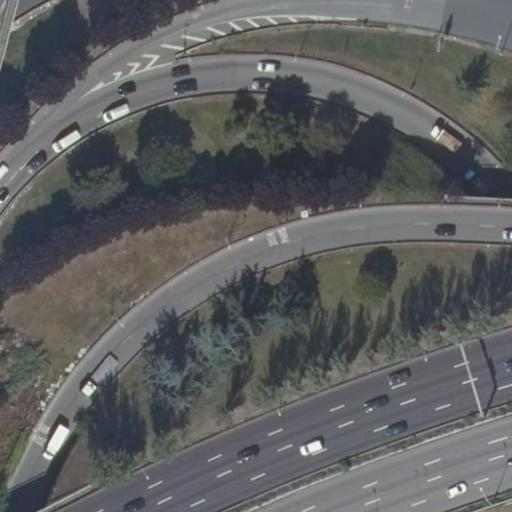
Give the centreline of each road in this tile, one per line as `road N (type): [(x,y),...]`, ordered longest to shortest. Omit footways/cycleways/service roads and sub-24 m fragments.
road 1 (motorway): [(511,226),(333,230),(210,274),(162,304),(94,373),(37,463),(18,511)]
road 2 (motorway): [(511,209),(469,160),(419,121),(310,79),(238,73),(159,85),(42,143)]
road 3 (trunk): [(511,23),(383,3),(258,11),(166,37),(87,90),(42,143)]
road 4 (trunk): [(511,365),(338,426),(140,511)]
road 5 (trunk): [(343,511),(511,450)]
